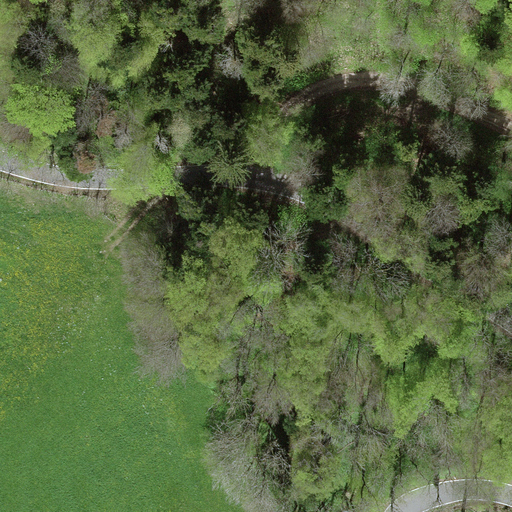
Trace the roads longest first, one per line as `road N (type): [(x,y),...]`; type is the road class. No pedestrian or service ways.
road 1 (tertiary): [(511,320),(368,225),(284,185),(217,174),(91,179),(0,159)]
road 2 (track): [(256,178),(288,111),(346,82),(384,80),(424,91),(511,133)]
